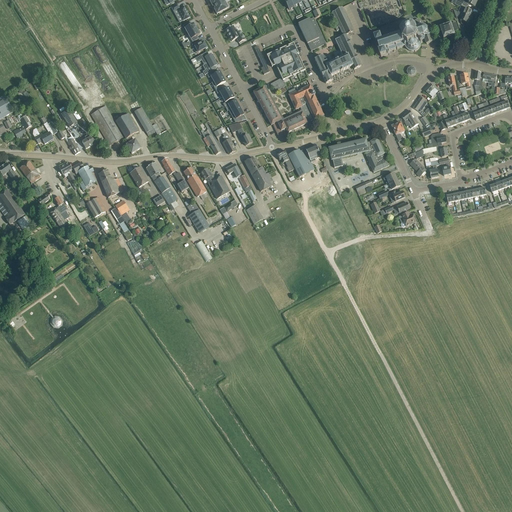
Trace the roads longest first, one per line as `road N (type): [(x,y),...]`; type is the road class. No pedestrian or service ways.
road 1 (tertiary): [(47,156),(226,159),(274,148)]
road 2 (residential): [(210,28),(274,148)]
